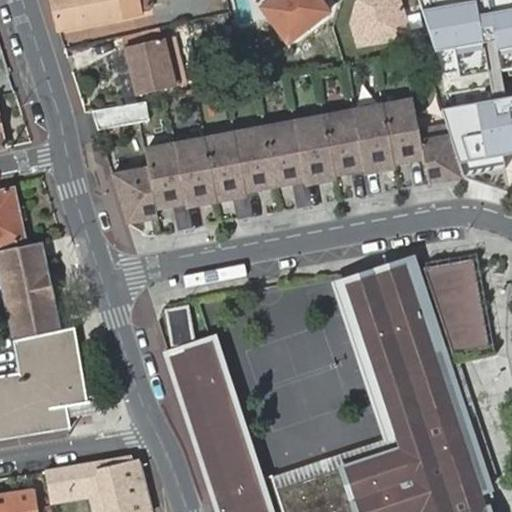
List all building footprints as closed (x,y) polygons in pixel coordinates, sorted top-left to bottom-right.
[(51,0),(59,31),(143,14),(142,11),(140,0),(51,0)] [(140,0),(142,11),(154,9),(151,0),(140,0)] [(261,0),(264,9),(276,0),(261,0)] [(276,0),(264,9),(289,43),(329,13),(319,0),(276,0)] [(399,0),(365,0),(360,5),(354,24),(361,46),(411,37),(399,0)] [(476,0),(420,0),(438,53),(457,50),(461,75),(511,67),(511,0),(486,0),(477,2),(476,0)] [(162,28),(123,35),(125,48),(165,39),(162,28)] [(230,28),(223,30),(232,73),(235,72),(239,71),(230,28)] [(176,37),(165,39),(172,70),(183,68),(176,37)] [(172,70),(165,39),(125,48),(136,95),(186,83),(183,68),(172,70)] [(232,73),(223,74),(225,86),(237,84),(235,72),(232,73)] [(411,94),(381,100),(393,165),(423,160),(417,126),(411,94)] [(511,99),(443,112),(445,120),(463,178),(504,170),(503,159),(511,157),(511,99)] [(381,100),(352,105),(364,171),(393,165),(381,100)] [(93,112),(99,131),(150,121),(147,103),(93,112)] [(352,105),(322,110),(334,176),(364,171),(352,105)] [(322,110),(293,116),(305,182),(334,176),(322,110)] [(293,116),(262,121),(275,188),(305,182),(293,116)] [(445,120),(417,126),(423,160),(427,185),(463,178),(445,120)] [(262,121),(233,127),(245,193),(275,188),(262,121)] [(233,127),(203,133),(216,199),(245,193),(233,127)] [(216,199),(203,133),(174,138),(186,204),(216,199)] [(186,204),(174,138),(144,144),(147,161),(156,209),(186,204)] [(147,161),(110,168),(128,224),(158,218),(156,209),(147,161)] [(376,191),(377,179),(351,177),(350,189),(376,191)] [(0,189),(0,245),(27,240),(14,186),(0,189)] [(231,203),(232,215),(259,214),(259,201),(231,203)] [(43,242),(0,250),(0,269),(21,372),(0,375),(0,439),(71,428),(68,408),(88,404),(74,327),(60,329),(43,242)] [(404,262),(344,284),(394,435),(399,450),(403,462),(365,475),(377,511),(381,511),(415,501),(419,511),(476,511),(471,495),(489,489),(468,426),(450,432),(446,418),(454,415),(433,353),(449,348),(453,358),(490,352),(474,263),(424,269),(430,286),(415,292),(404,262)] [(344,284),(334,287),(384,438),(394,435),(344,284)] [(187,306),(166,310),(172,346),(193,343),(187,306)] [(211,340),(171,353),(220,511),(282,511),(276,490),(271,475),(257,480),(211,340)] [(399,450),(276,490),(282,511),(419,511),(415,501),(381,511),(377,511),(365,475),(403,462),(399,450)] [(95,497),(98,511),(151,511),(139,461),(132,462),(130,455),(43,471),(49,505),(95,497)] [(0,494),(0,511),(35,511),(31,488),(0,494)]
